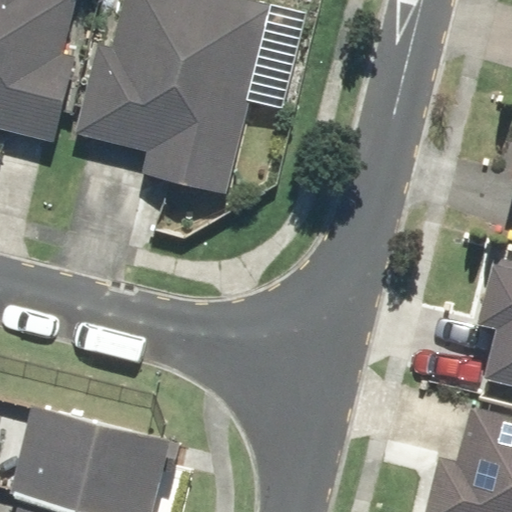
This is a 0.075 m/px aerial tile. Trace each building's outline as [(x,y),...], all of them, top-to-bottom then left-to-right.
[(0,0),(0,126),(52,141),(76,53),(64,50),(77,0),(0,0)] [(98,42),(76,134),(148,151),(143,170),(227,190),(272,3),(260,0),(122,0),(112,46),(98,42)] [(498,324),(485,377),(511,383),(511,259),(495,255),(478,319),(498,324)] [(0,489),(97,511),(147,511),(164,437),(0,399),(0,489)] [(441,454),(425,511),(511,511),(511,411),(469,400),(453,458),(441,454)] [(97,511),(0,489),(0,511),(97,511)]
